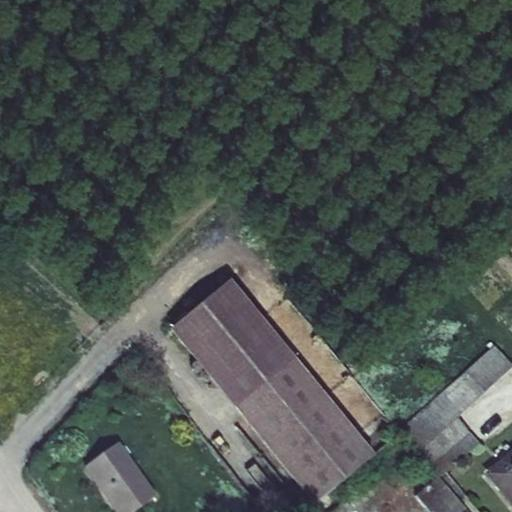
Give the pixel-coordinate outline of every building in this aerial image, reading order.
[(177,350),(309,511),(337,511),(380,478),(236,302),(177,350)] [(511,398),(511,365),(510,364),(410,450),(451,498),(492,463),(468,436),(511,398)] [(166,511),(131,461),(99,483),(118,511),(166,511)] [(511,511),(511,482),(497,496),(510,511),(511,511)] [(463,511),(453,499),(437,511),(463,511)]
